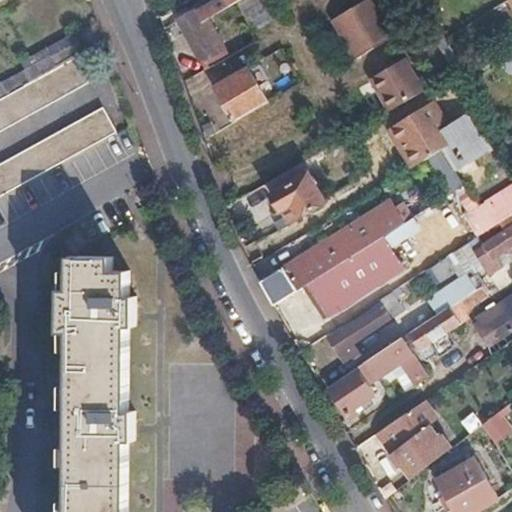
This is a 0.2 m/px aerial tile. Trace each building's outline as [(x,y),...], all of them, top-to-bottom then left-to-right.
[(379,0),(359,0),(337,13),(359,53),(397,32),(379,0)] [(203,3),(178,17),(202,61),(222,49),(213,32),(218,30),(203,3)] [(77,57),(82,54),(75,42),(27,70),(33,82),(77,57)] [(0,132),(90,80),(77,57),(33,82),(0,100),(0,132)] [(304,82),(290,59),(277,67),(290,89),(304,82)] [(421,94),(403,61),(368,81),(388,113),(403,104),(421,94)] [(219,160),(299,113),(286,91),(269,101),(263,90),(267,87),(266,81),(265,79),(258,65),(217,87),(236,120),(206,138),(209,146),(219,160)] [(459,138),(436,101),(390,129),(399,145),(403,143),(417,165),(442,149),(459,138)] [(0,199),(119,130),(106,107),(0,168),(0,199)] [(417,165),(403,143),(399,145),(413,168),(417,165)] [(273,195),(309,173),(303,163),(267,184),(273,195)] [(291,222),(326,201),(309,173),(273,195),(281,212),(285,210),(291,222)] [(264,185),(230,204),(248,236),(282,218),(264,185)] [(511,215),(511,192),(491,206),(501,223),(511,215)] [(386,237),(415,218),(405,204),(397,209),(391,201),(302,257),(262,282),(276,307),(309,286),(386,237)] [(494,258),(511,246),(511,215),(501,223),(506,232),(485,244),(494,258)] [(325,310),(401,262),(386,237),(309,286),(325,310)] [(469,244),(455,253),(460,262),(466,273),(481,264),(469,244)] [(456,273),(453,266),(460,262),(455,253),(432,268),(441,283),(456,273)] [(126,511),(127,437),(137,437),(138,411),(127,411),(129,325),(138,325),(140,294),(129,294),(129,269),(114,269),(115,255),(71,254),(70,289),(60,289),(60,331),(70,332),(67,511),(126,511)] [(477,290),(471,280),(466,273),(460,262),(453,266),(456,273),(460,280),(429,300),(439,315),(477,290)] [(485,285),(479,275),(471,280),(477,290),(485,285)] [(449,332),(462,324),(457,316),(488,297),(485,293),(489,291),(485,285),(477,290),(439,315),(405,337),(415,354),(430,344),(439,357),(457,345),(449,332)] [(366,339),(393,322),(385,308),(398,302),(393,293),(365,311),(367,314),(331,338),(347,363),(372,347),(366,339)] [(511,306),(478,329),(491,346),(511,332),(511,306)] [(415,354),(405,337),(368,362),(379,379),(402,363),(413,378),(425,370),(415,354)] [(414,387),(429,377),(425,370),(413,378),(410,381),(414,387)] [(376,397),(359,371),(329,390),(345,415),(353,411),(356,414),(363,409),(362,405),(376,397)] [(434,442),(426,431),(431,427),(435,424),(421,403),(377,434),(393,456),(391,458),(399,469),(403,468),(412,479),(449,451),(440,438),(434,442)] [(511,429),(511,428),(500,411),(483,424),(496,441),(511,429)] [(440,438),(431,427),(426,431),(434,442),(440,438)] [(477,511),(499,500),(476,458),(439,479),(457,511),(477,511)]
